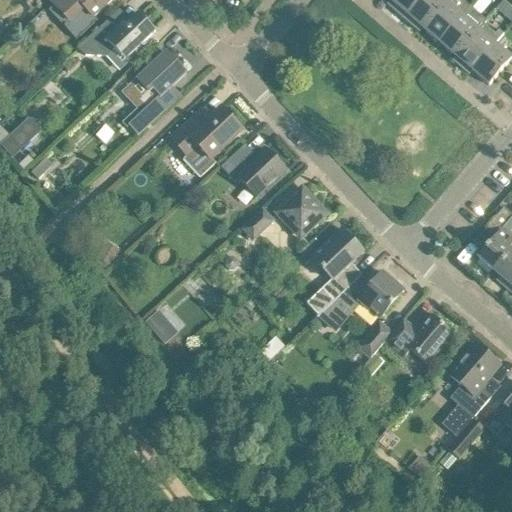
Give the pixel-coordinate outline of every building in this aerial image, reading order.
[(54,0),(51,3),(60,12),(54,17),(73,38),(113,0),(54,0)] [(393,11),(403,19),(419,0),(391,0),(390,1),(396,7),(393,11)] [(419,0),(403,19),(413,28),(416,24),(423,30),(446,3),(443,0),(419,0)] [(461,0),(448,0),(446,3),(423,30),(439,44),(471,8),(461,0)] [(511,23),(511,9),(503,2),(496,10),(511,23)] [(456,58),(487,22),(471,8),(439,44),(456,58)] [(115,15),(78,49),(85,57),(107,57),(115,50),(125,61),(139,48),(152,35),(152,29),(142,18),(136,18),(128,24),(124,24),(115,15)] [(495,45),(504,35),(499,31),(495,35),(484,25),(487,22),(456,58),(462,63),(459,67),(469,76),(472,72),(495,45)] [(489,86),(509,63),(511,59),(495,45),(472,72),(489,86)] [(138,81),(125,93),(134,104),(139,110),(125,123),(137,136),(152,123),(180,97),(171,88),(186,74),(167,54),(138,81)] [(182,131),(172,140),(186,156),(182,159),(199,178),(216,161),(214,159),(227,146),(242,133),(221,110),(212,118),(204,126),(196,117),(182,131)] [(17,129),(0,145),(12,159),(30,143),(17,129)] [(245,146),(230,160),(221,168),(235,182),(238,179),(257,198),(286,171),(267,151),(257,159),(245,146)] [(37,169),(32,174),(39,182),(44,176),(40,172),(37,169)] [(302,191),(287,205),(278,213),(300,237),(324,215),(302,191)] [(511,214),(504,208),(480,236),(489,245),(477,258),(494,272),(511,250),(511,214)] [(253,240),(254,240),(273,222),(263,211),(243,230),(253,240)] [(316,295),(306,304),(318,317),(361,277),(362,276),(351,264),(363,253),(342,231),(328,245),(312,260),(331,281),(322,290),(316,295)] [(97,259),(109,266),(119,250),(107,243),(97,259)] [(511,250),(494,272),(500,277),(497,281),(508,291),(511,285),(511,250)] [(316,319),(335,335),(352,315),(351,314),(361,303),(380,320),(404,292),(382,274),(371,286),(361,277),(318,317),(316,319)] [(188,329),(180,316),(168,323),(161,311),(146,320),(161,346),(188,329)] [(393,334),(384,344),(388,347),(403,360),(411,351),(427,365),(440,350),(453,335),(432,317),(418,333),(404,321),(393,334)] [(379,322),(357,349),(371,360),(379,349),(380,349),(393,334),(379,322)] [(276,338),(259,354),(268,363),(285,347),(282,343),(276,338)] [(480,389),(500,367),(475,345),(449,376),(461,386),(450,399),(458,406),(442,426),(457,438),(472,421),(491,398),(480,389)] [(363,369),(361,372),(370,379),(372,377),(385,362),(376,354),(371,360),(363,369)] [(363,384),(357,379),(349,389),(354,394),(363,384)] [(511,395),(495,415),(485,427),(497,437),(506,426),(511,430),(511,395)] [(485,432),(472,421),(457,438),(447,450),(459,461),(478,440),(485,432)] [(420,458),(410,469),(422,479),(432,468),(420,458)]
